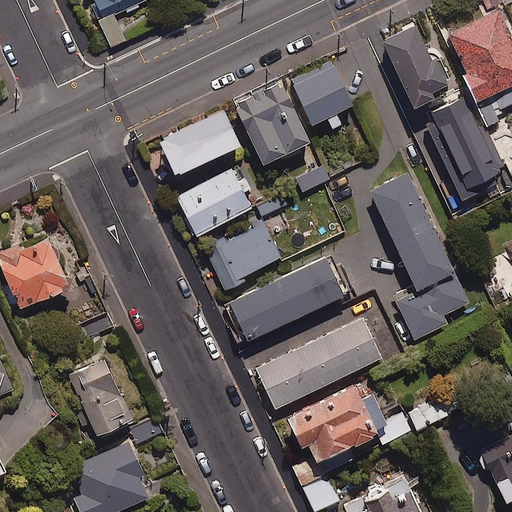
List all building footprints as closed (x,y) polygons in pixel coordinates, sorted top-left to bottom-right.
[(113,16),(125,10),(126,13),(139,6),(138,4),(145,0),(89,0),(88,1),(110,46),(125,39),(113,16)] [(445,35),(486,126),(496,122),(493,116),(501,113),(499,108),(511,101),(511,42),(498,11),(445,35)] [(430,62),(413,27),(381,42),(413,108),(434,98),(431,92),(447,85),(435,59),(430,62)] [(351,106),(334,67),(291,86),(309,125),(326,118),(330,128),(339,124),(334,113),(351,106)] [(307,143),(280,83),(233,105),(261,164),(307,143)] [(236,146),(220,111),(157,140),(173,176),(236,146)] [(328,178),(323,166),(295,179),(301,191),(328,178)] [(236,182),(230,169),(174,197),(194,236),(249,209),(241,192),(249,188),(244,178),(236,182)] [(467,303),(407,174),(368,191),(416,295),(398,304),(414,339),(446,324),(442,315),(467,303)] [(279,195),(257,204),(262,216),(284,207),(279,195)] [(280,257),(263,223),(207,251),(226,290),(243,281),(241,276),(280,257)] [(77,278),(55,227),(26,241),(24,237),(0,247),(0,251),(13,282),(4,286),(13,306),(77,278)] [(511,300),(511,262),(508,252),(491,258),(496,272),(488,275),(500,305),(511,300)] [(349,292),(331,255),(228,303),(246,341),(349,292)] [(114,324),(108,310),(90,318),(97,332),(114,324)] [(380,357),(361,318),(255,368),(274,408),(380,357)] [(0,390),(16,384),(0,346),(0,390)] [(135,412),(107,354),(72,371),(100,429),(135,412)] [(412,432),(402,411),(384,420),(372,395),(359,400),(352,385),(284,417),(298,447),(307,443),(321,473),(336,466),(331,456),(377,434),(382,445),(412,432)] [(402,411),(412,432),(451,413),(441,393),(402,411)] [(511,499),(511,433),(478,450),(504,504),(511,499)] [(109,511),(157,490),(132,437),(62,470),(81,511),(109,511)] [(0,470),(10,465),(0,444),(0,470)] [(339,500),(328,476),(303,487),(313,511),(339,500)] [(417,511),(402,478),(343,504),(346,511),(417,511)]
